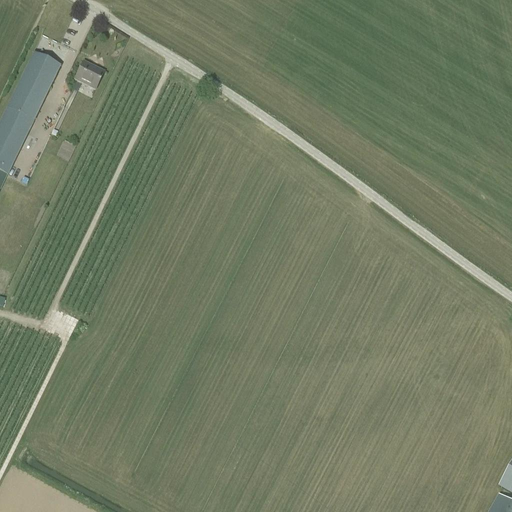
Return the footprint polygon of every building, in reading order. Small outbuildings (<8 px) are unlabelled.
[(60,68),(33,55),(7,109),(34,122),(60,68)] [(74,82),(94,92),(103,74),(83,64),(74,82)] [(0,191),(0,192),(13,166),(0,160),(0,191)] [(511,494),(511,465),(499,487),(511,494)] [(511,511),(511,503),(500,497),(491,511),(511,511)]
